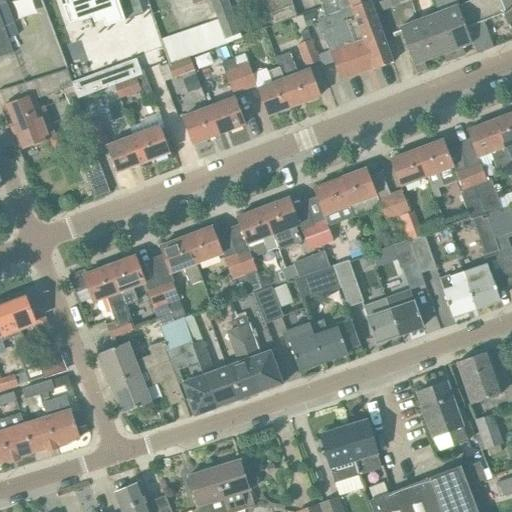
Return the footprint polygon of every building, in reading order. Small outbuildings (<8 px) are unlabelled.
[(62,0),(70,23),(93,15),(95,21),(104,18),(107,25),(144,12),(140,0),(62,0)] [(233,12),(228,0),(194,0),(195,4),(204,0),(211,0),(226,38),(241,33),(233,12)] [(264,0),(274,25),(295,17),(289,0),(264,0)] [(319,19),(341,80),(374,68),(352,6),(350,0),(320,0),(326,17),(319,19)] [(371,0),(366,0),(352,6),(374,68),(375,69),(393,62),(371,0)] [(409,0),(408,0),(384,0),(378,3),(381,11),(393,6),(409,0)] [(484,21),(504,14),(511,10),(511,0),(456,0),(472,0),(458,5),(466,27),(484,21)] [(473,43),(466,27),(458,5),(439,12),(456,58),(465,54),(462,47),(473,43)] [(0,56),(15,51),(0,10),(0,56)] [(456,58),(439,12),(420,20),(434,57),(443,54),(446,62),(456,58)] [(434,57),(420,20),(400,27),(417,73),(427,69),(424,61),(434,57)] [(484,21),(466,27),(473,43),(477,54),(493,47),(484,21)] [(319,62),(312,40),(298,45),(306,67),(319,62)] [(289,52),(276,57),(280,68),(294,106),(320,96),(310,69),(298,74),(289,52)] [(73,86),(78,98),(115,85),(136,77),(143,75),(137,58),(96,74),(72,82),(73,86)] [(194,70),(189,58),(168,65),(173,78),(181,75),(194,70)] [(224,71),(233,95),(245,91),(236,66),(233,59),(221,64),(224,71)] [(236,66),(245,91),(257,86),(247,62),(236,66)] [(168,65),(160,68),(164,81),(173,78),(168,65)] [(269,116),(294,106),(280,68),(267,72),(272,84),(258,89),(269,116)] [(67,69),(35,79),(41,98),(73,86),(72,82),(67,69)] [(194,70),(181,75),(188,92),(200,88),(194,70)] [(141,90),(136,77),(115,85),(120,98),(141,90)] [(34,95),(22,99),(3,107),(20,149),(49,138),(45,127),(50,124),(45,110),(41,111),(34,95)] [(209,107),(219,134),(245,125),(234,98),(209,107)] [(193,144),(219,134),(209,107),(183,117),(193,144)] [(511,113),(493,121),(510,165),(511,164),(511,113)] [(108,142),(100,120),(88,124),(96,146),(108,142)] [(493,160),(497,170),(510,165),(493,121),(468,130),(476,149),(462,154),(467,166),(486,215),(487,215),(503,209),(492,180),(488,181),(483,168),(492,165),(490,161),(493,160)] [(159,126),(134,135),(144,163),(169,153),(159,126)] [(144,163),(134,135),(107,145),(118,173),(144,163)] [(63,140),(52,144),(56,155),(68,151),(63,140)] [(439,172),(453,167),(443,140),(416,150),(423,168),(427,176),(436,198),(441,196),(438,188),(444,185),(439,172)] [(93,147),(78,153),(90,182),(104,176),(93,147)] [(402,186),(427,176),(423,168),(416,150),(391,159),(402,186)] [(467,166),(455,170),(459,180),(464,191),(461,192),(472,220),(486,215),(467,166)] [(366,169),(339,179),(349,206),(376,196),(366,169)] [(325,216),(349,206),(339,179),(314,188),(325,216)] [(402,190),(390,194),(399,216),(410,213),(402,190)] [(399,216),(390,194),(378,198),(386,221),(399,216)] [(289,198),(263,208),(278,248),(279,250),(301,242),(295,227),(299,225),(289,198)] [(503,209),(487,215),(496,239),(511,232),(511,214),(509,207),(503,209)] [(278,248),(263,208),(237,217),(248,245),(263,239),(268,252),(278,248)] [(487,215),(486,215),(472,220),(485,256),(500,250),(497,242),(496,239),(487,215)] [(325,220),(314,224),(314,227),(322,246),(333,242),(325,220)] [(212,227),(186,237),(196,264),(222,254),(212,227)] [(303,231),(310,250),(322,246),(314,227),(303,231)] [(418,262),(422,273),(435,269),(424,236),(410,240),(418,262)] [(203,280),(196,264),(186,237),(160,246),(171,274),(184,268),(190,285),(203,280)] [(418,262),(410,240),(392,246),(400,268),(418,262)] [(511,284),(500,250),(485,256),(487,264),(464,272),(477,308),(500,300),(496,290),(497,289),(511,284)] [(245,276),(252,293),(254,293),(273,286),(278,284),(273,271),(259,277),(248,251),(237,256),(245,276)] [(324,251),(294,262),(300,277),(310,274),(314,272),(317,271),(329,267),(330,267),(324,251)] [(245,276),(237,256),(236,256),(235,252),(224,257),(233,280),(245,276)] [(372,253),(361,257),(364,264),(369,266),(376,264),(372,253)] [(135,256),(110,266),(125,306),(138,301),(133,288),(145,283),(135,256)] [(341,288),(348,307),(363,302),(349,261),(333,266),(341,288)] [(125,306),(110,266),(83,275),(85,280),(94,303),(107,297),(117,323),(107,326),(111,338),(133,329),(125,306)] [(295,279),(303,301),(341,288),(333,266),(330,267),(329,267),(317,271),(314,272),(310,274),(300,277),(295,279)] [(85,280),(83,275),(82,272),(70,277),(73,284),(85,280)] [(453,317),(477,308),(464,272),(441,280),(448,302),(447,302),(448,306),(450,306),(453,317)] [(168,304),(175,321),(186,317),(179,300),(171,277),(159,281),(168,304)] [(154,309),(168,304),(159,281),(146,286),(154,309)] [(273,286),(254,293),(266,324),(284,317),(273,286)] [(411,290),(388,298),(401,335),(423,327),(420,316),(421,316),(419,312),(418,312),(411,290)] [(401,335),(388,298),(364,306),(372,329),(371,329),(372,333),(373,332),(377,343),(401,335)] [(1,308),(13,338),(22,334),(20,329),(35,323),(25,299),(1,308)] [(216,306),(206,310),(210,320),(220,317),(216,306)] [(0,336),(1,336),(3,342),(13,338),(1,308),(0,308),(0,336)] [(192,341),(194,346),(203,342),(194,316),(184,319),(192,341)] [(51,332),(45,318),(37,321),(42,335),(51,332)] [(184,319),(160,328),(165,341),(168,350),(192,341),(184,319)] [(324,320),(312,324),(325,361),(347,353),(345,349),(360,343),(354,323),(329,332),(324,320)] [(283,333),(288,347),(291,346),(295,355),(294,356),(295,360),(296,359),(300,370),(323,362),(325,361),(312,324),(310,325),(310,324),(283,333)] [(240,328),(263,391),(283,384),(271,352),(261,355),(250,325),(240,328)] [(227,367),(239,400),(263,391),(240,328),(228,333),(239,363),(227,367)] [(44,377),(66,370),(52,336),(40,340),(48,362),(46,363),(45,359),(38,362),(37,357),(22,362),(28,382),(44,377)] [(136,361),(140,373),(141,372),(156,367),(171,361),(168,350),(165,341),(149,347),(152,355),(136,361)] [(168,350),(171,361),(180,384),(183,383),(195,416),(217,408),(194,346),(192,341),(168,350)] [(110,385),(140,373),(136,361),(128,342),(99,354),(110,385)] [(239,400),(227,367),(214,372),(203,342),(194,346),(217,408),(239,400)] [(504,393),(489,351),(457,363),(472,404),(504,393)] [(171,361),(156,367),(140,373),(110,385),(122,414),(151,402),(146,388),(162,382),(171,405),(184,400),(178,385),(180,384),(171,361)] [(15,375),(1,379),(5,389),(18,385),(15,375)] [(52,379),(38,384),(41,394),(71,384),(68,376),(53,381),(52,379)] [(469,441),(447,382),(417,393),(434,438),(449,432),(455,446),(469,441)] [(41,394),(38,384),(23,389),(26,399),(41,394)] [(44,403),(48,417),(57,446),(80,438),(71,409),(70,410),(66,396),(44,403)] [(33,453),(24,424),(21,413),(0,419),(0,431),(9,461),(10,463),(19,461),(18,458),(33,453)] [(504,444),(493,414),(475,421),(479,433),(476,434),(483,451),(504,444)] [(47,417),(24,424),(33,453),(47,449),(48,452),(57,449),(56,446),(57,446),(48,417),(47,417)] [(367,421),(345,428),(355,459),(360,473),(381,466),(367,421)] [(355,459),(345,428),(321,435),(335,481),(360,473),(355,459)] [(0,463),(9,461),(0,431),(0,463)] [(246,476),(241,460),(227,464),(227,462),(215,465),(216,468),(214,468),(227,511),(238,511),(255,507),(250,492),(252,491),(255,489),(256,487),(257,484),(257,481),(255,479),(253,477),(250,476),(248,476),(246,476)] [(476,511),(459,466),(367,501),(371,511),(476,511)] [(227,511),(214,468),(188,476),(199,511),(227,511)] [(511,493),(511,477),(496,483),(500,497),(511,493)] [(151,511),(139,483),(115,493),(122,511),(151,511)] [(172,511),(166,494),(151,499),(156,511),(172,511)] [(343,511),(338,496),(321,503),(324,511),(343,511)] [(324,511),(321,503),(296,511),(324,511)]
